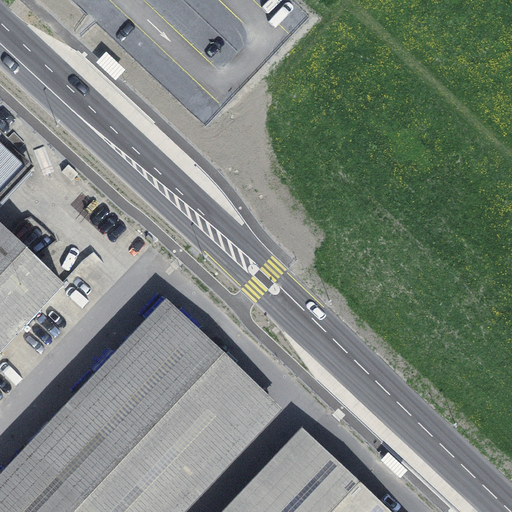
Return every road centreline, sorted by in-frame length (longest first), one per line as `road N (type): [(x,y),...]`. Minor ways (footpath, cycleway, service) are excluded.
road 1 (primary): [(509,511),(0,30)]
road 2 (track): [(511,158),(366,22)]
